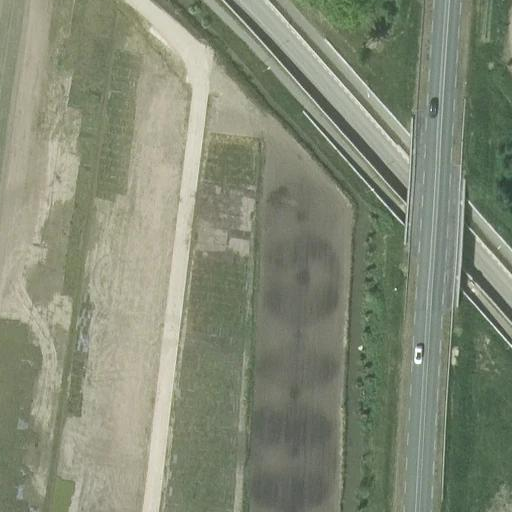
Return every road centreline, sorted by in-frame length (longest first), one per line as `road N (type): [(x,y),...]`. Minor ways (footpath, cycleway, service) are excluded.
road 1 (track): [(134,0),(204,63),(151,511)]
road 2 (secondary): [(417,511),(448,0)]
road 3 (tertiary): [(511,298),(241,0)]
